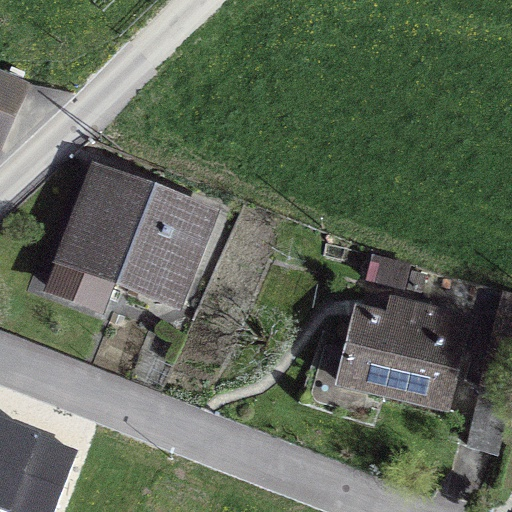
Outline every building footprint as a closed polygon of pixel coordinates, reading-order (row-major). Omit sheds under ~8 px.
[(0,113),(7,117),(13,120),(26,91),(0,78),(0,113)] [(213,217),(100,174),(66,263),(178,305),(213,217)] [(405,317),(401,330),(361,319),(344,390),(451,416),(472,333),(405,317)] [(499,455),(511,400),(511,334),(497,330),(470,448),(499,455)] [(0,510),(4,511),(54,511),(77,454),(0,425),(0,510)]
